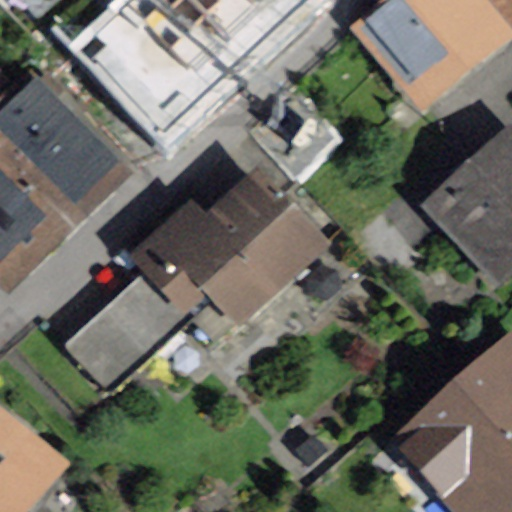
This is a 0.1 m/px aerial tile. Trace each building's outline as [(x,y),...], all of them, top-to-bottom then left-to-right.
[(154,0),(162,8),(150,19),(188,61),(183,65),(213,98),(310,10),(303,3),(306,0),(154,0)] [(511,0),(402,0),(361,34),(416,99),(511,20),(511,0)] [(0,78),(0,277),(3,280),(114,170),(34,88),(14,108),(0,93),(0,79),(0,78)] [(511,150),(508,146),(434,215),(464,248),(472,240),(498,268),(511,254),(511,150)] [(143,254),(176,291),(161,305),(149,292),(77,357),(111,394),(219,294),(244,320),(319,251),(257,183),(228,209),(241,223),(218,244),(189,212),(143,254)] [(434,511),(511,511),(511,340),(417,430),(427,441),(396,471),(434,511)] [(0,511),(4,511),(49,460),(0,418),(0,511)]
